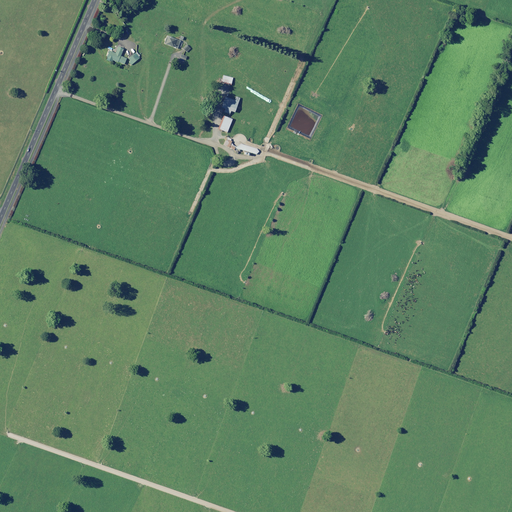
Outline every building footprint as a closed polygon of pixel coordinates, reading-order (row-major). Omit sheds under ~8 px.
[(141,39),(134,33),(130,38),(138,44),(141,39)] [(177,39),(167,36),(164,44),(177,49),(180,42),(177,40),(177,39)] [(124,49),(118,47),(116,53),(110,51),(106,60),(112,62),(113,60),(118,62),(124,64),(127,59),(121,56),(124,49)] [(134,57),(133,55),(129,59),(130,61),(129,62),(131,65),(140,58),(137,55),(134,57)] [(233,78),(221,75),(220,82),(231,85),(233,78)] [(240,98),(236,96),(234,100),(225,97),(221,107),(225,109),(224,112),(230,114),(231,111),(234,112),(240,98)] [(231,120),(223,116),(218,129),(226,133),(231,120)] [(231,139),(227,137),(224,145),(234,150),(235,147),(237,143),(230,141),(231,139)] [(236,148),(256,154),(259,152),(258,149),(237,143),(236,148)]
